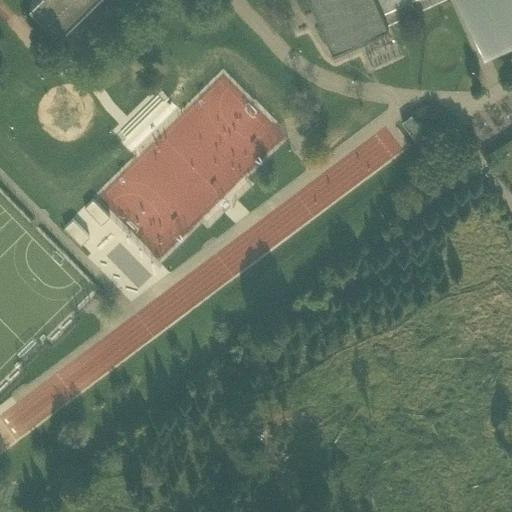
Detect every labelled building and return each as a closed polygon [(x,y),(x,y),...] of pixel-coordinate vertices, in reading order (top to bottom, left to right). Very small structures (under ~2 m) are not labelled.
[(31,0),(29,2),(58,31),(89,0),(31,0)] [(388,25),(387,22),(376,0),(310,0),(333,49),(388,25)] [(376,0),(387,22),(435,0),(376,0)] [(511,0),(464,0),(486,48),(511,36),(511,0)] [(411,114),(401,122),(416,141),(426,134),(411,114)] [(109,213),(92,197),(84,205),(101,222),(109,213)] [(89,234),(72,217),(63,226),(81,243),(89,234)]
